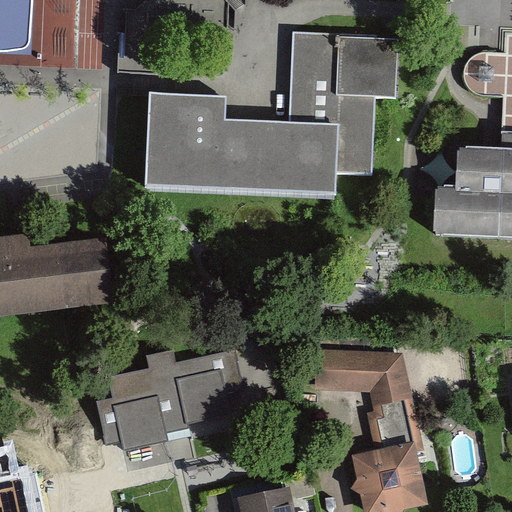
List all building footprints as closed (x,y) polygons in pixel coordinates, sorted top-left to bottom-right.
[(223,0),(148,0),(149,4),(138,13),(127,12),(126,56),(118,56),(118,75),(194,76),(195,30),(236,30),(236,13),(223,0)] [(300,0),(247,0),(248,10),(287,10),(287,4),(300,4),(300,0)] [(153,101),(149,196),(338,202),(338,179),(375,180),(378,103),(397,104),(399,41),(297,37),(293,131),(226,129),(227,104),(153,101)] [(511,38),(509,39),(508,57),(486,56),(473,61),(467,69),(465,78),(467,89),(474,96),(484,101),(505,102),(504,155),(511,155),(511,38)] [(439,193),(437,235),(511,238),(511,155),(504,155),(460,153),(459,193),(439,193)] [(0,324),(116,310),(108,247),(31,256),(30,242),(0,245),(0,324)] [(240,351),(247,387),(280,381),(273,345),(240,351)] [(374,356),(317,352),(314,392),(371,397),(374,356)] [(96,404),(105,449),(121,446),(123,456),(171,446),(169,436),(190,432),(189,426),(232,417),(227,394),(244,391),(237,355),(176,367),(174,357),(149,362),(152,374),(112,382),(115,400),(96,404)] [(404,357),(374,356),(371,397),(373,409),(416,400),(404,357)] [(361,500),(363,511),(419,511),(429,510),(417,454),(427,452),(416,400),(373,409),(374,414),(368,415),(377,456),(353,462),(358,486),(352,494),(361,500)] [(5,458),(13,504),(55,497),(47,451),(5,458)] [(296,511),(293,493),(240,504),(242,511),(296,511)]
